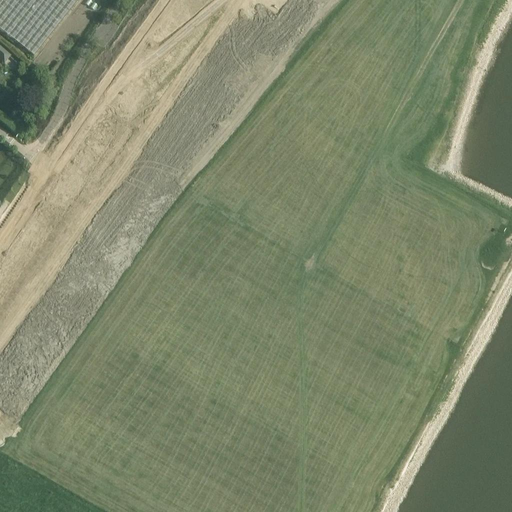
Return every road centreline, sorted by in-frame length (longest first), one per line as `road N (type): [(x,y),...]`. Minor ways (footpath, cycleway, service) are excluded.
road 1 (track): [(299,511),(301,286),(373,152)]
road 2 (unclassified): [(45,168),(166,0)]
road 3 (track): [(373,152),(425,86),(463,0)]
